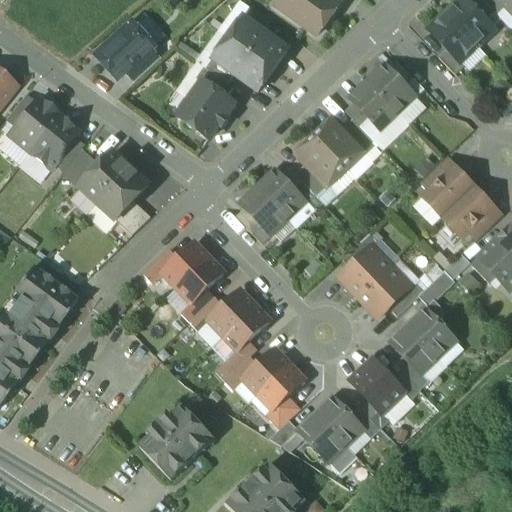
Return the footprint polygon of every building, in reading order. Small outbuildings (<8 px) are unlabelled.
[(330,0),(281,0),(275,9),(317,39),(340,7),(330,0)] [(494,16),(479,0),(476,0),(469,7),(486,24),(494,16)] [(505,8),(496,0),(479,0),(494,16),(496,17),(505,8)] [(511,0),(496,0),(505,8),(508,12),(511,8),(511,0)] [(469,7),(464,1),(446,18),(477,49),(494,33),(486,24),(469,7)] [(271,26),(250,11),(243,21),(264,36),(271,26)] [(477,49),(446,18),(429,34),(447,53),(460,66),(461,65),(477,49)] [(264,36),(243,21),(228,42),(274,74),(288,54),(264,36)] [(154,50),(132,27),(97,59),(118,83),(125,76),(152,52),(154,50)] [(274,74),(228,42),(213,63),(235,78),(259,95),(274,74)] [(152,52),(125,76),(135,87),(161,62),(152,52)] [(447,53),(439,61),(455,79),(465,70),(461,65),(460,66),(447,53)] [(235,78),(213,63),(206,72),(228,88),(235,78)] [(414,82),(397,65),(389,73),(406,90),(414,82)] [(385,69),(367,85),(398,117),(415,100),(406,90),(389,73),(385,69)] [(206,72),(204,71),(196,82),(203,87),(204,86),(226,102),(233,92),(228,88),(206,72)] [(0,107),(15,89),(0,77),(0,107)] [(367,85),(350,102),(371,124),(381,134),(398,117),(367,85)] [(226,102),(204,86),(203,87),(193,101),(184,102),(179,110),(180,119),(179,120),(209,142),(219,129),(221,130),(227,122),(225,120),(234,108),(226,102)] [(24,99),(5,123),(14,130),(33,107),(24,99)] [(14,130),(7,139),(29,157),(59,119),(37,102),(33,107),(14,130)] [(371,124),(354,106),(346,115),(353,123),(362,132),(371,124)] [(80,136),(59,119),(29,157),(50,174),(75,143),(80,136)] [(343,133),(334,123),(315,141),(346,173),(364,155),(343,133)] [(362,132),(353,123),(343,133),(364,155),(375,145),(362,132)] [(346,173),(315,141),(296,158),(306,168),(327,191),(346,173)] [(75,143),(55,167),(64,175),(84,150),(75,143)] [(99,171),(81,155),(65,177),(80,191),(99,171)] [(99,171),(80,191),(98,208),(131,172),(113,156),(99,171)] [(327,191),(306,168),(295,178),(317,200),(317,201),(327,191)] [(439,169),(422,186),(430,194),(448,178),(439,169)] [(295,178),(288,170),(279,178),(296,196),(304,188),(295,178)] [(430,194),(423,201),(443,221),(474,191),(455,171),(448,178),(430,194)] [(131,172),(98,208),(116,224),(134,205),(148,188),(131,172)] [(346,173),(327,191),(336,200),(355,182),(346,173)] [(279,178),(275,174),(258,191),(288,222),(305,206),(305,205),(296,196),(279,178)] [(317,200),(304,188),(296,196),(305,205),(305,206),(309,202),(313,205),(317,200)] [(288,222),(258,191),(240,207),(245,212),(261,229),(271,239),(288,222)] [(494,211),(474,191),(443,221),(462,242),(469,235),(486,219),(494,211)] [(134,205),(116,224),(132,239),(151,221),(134,205)] [(261,229),(245,212),(236,220),(253,237),(261,229)] [(486,219),(469,235),(477,243),(494,227),(486,219)] [(511,231),(496,245),(511,261),(511,231)] [(368,238),(342,263),(350,271),(372,251),(373,251),(377,247),(368,238)] [(511,261),(496,245),(478,262),(496,281),(509,294),(511,291),(511,261)] [(178,262),(163,277),(163,278),(177,292),(209,262),(195,246),(178,262)] [(373,251),(372,251),(350,271),(339,282),(359,302),(391,271),(373,251)] [(170,253),(144,278),(153,288),(163,278),(163,277),(178,262),(170,253)] [(462,259),(445,275),(453,284),(470,267),(462,259)] [(209,262),(177,292),(191,306),(192,307),(207,293),(224,277),(209,262)] [(496,281),(478,262),(471,269),(489,288),(496,281)] [(31,270),(0,312),(0,407),(77,304),(31,270)] [(410,290),(391,271),(359,302),(378,322),(389,312),(411,291),(410,290)] [(423,295),(418,300),(428,310),(429,311),(435,305),(455,286),(453,284),(445,275),(444,275),(423,295)] [(411,291),(389,312),(397,320),(418,300),(423,295),(414,286),(410,290),(411,291)] [(207,293),(192,307),(191,306),(180,317),(189,326),(215,301),(207,293)] [(224,310),(209,325),(223,340),(255,309),(240,294),(224,310)] [(215,301),(189,326),(199,336),(209,325),(224,310),(215,301)] [(442,312),(435,305),(429,311),(428,310),(425,313),(438,326),(442,322),(442,312)] [(255,309),(223,340),(237,354),(238,355),(249,345),(270,324),(255,309)] [(438,326),(425,313),(408,330),(438,361),(456,345),(438,326)] [(408,330),(391,346),(404,360),(421,378),(422,377),(438,361),(408,330)] [(237,354),(222,368),(231,378),(250,360),(257,353),(249,345),(238,355),(237,354)] [(259,369),(243,384),(244,384),(258,399),(290,368),(275,353),(259,369)] [(231,378),(224,385),(233,394),(244,384),(243,384),(259,369),(250,360),(231,378)] [(421,378),(404,360),(395,368),(400,373),(420,394),(429,385),(422,377),(421,378)] [(391,381),(373,363),(350,385),(368,404),(381,417),(382,417),(404,396),(404,395),(391,381)] [(290,368),(258,399),(272,413),(273,414),(288,399),(304,383),(290,368)] [(420,394),(400,373),(391,381),(404,395),(404,396),(411,404),(421,395),(420,394)] [(288,399),(273,414),(272,413),(265,419),(279,434),(289,424),(301,413),(288,399)] [(351,420),(333,402),(316,418),(346,450),(363,434),(363,433),(351,420)] [(381,417),(368,404),(360,412),(380,434),(390,425),(382,417),(381,417)] [(183,410),(164,428),(160,423),(154,429),(158,433),(140,451),(171,484),(215,443),(183,410)] [(380,434),(360,412),(351,420),(363,433),(363,434),(371,443),(380,434)] [(299,434),(298,435),(329,467),(329,466),(346,450),(316,418),(299,434)] [(299,434),(289,424),(279,434),(269,443),(282,451),(298,435),(299,434)] [(346,450),(329,466),(340,478),(357,462),(346,450)] [(270,467),(227,509),(230,511),(298,511),(306,505),(270,467)]
